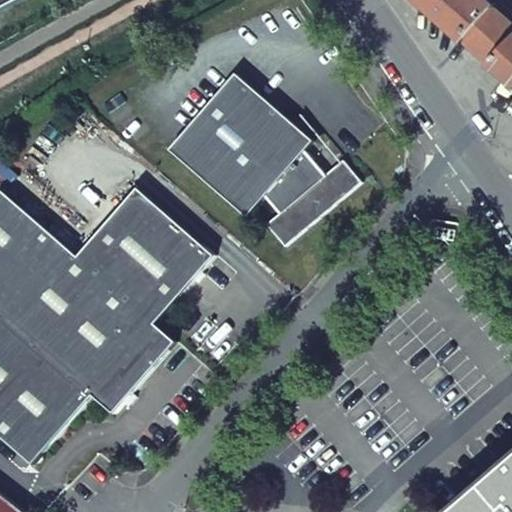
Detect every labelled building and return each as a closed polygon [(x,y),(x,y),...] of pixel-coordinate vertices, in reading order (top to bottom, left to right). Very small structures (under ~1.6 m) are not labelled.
[(419,0),(465,40),(494,67),(511,46),(511,14),(498,4),(493,9),(483,0),(419,0)] [(511,46),(494,67),(511,82),(511,46)] [(285,250),(364,185),(346,163),(328,177),(307,153),(316,142),(296,125),(239,75),(171,151),(248,219),(266,199),(281,216),(267,227),(285,250)] [(296,125),(316,142),(321,137),(303,117),(296,125)] [(0,435),(35,466),(96,399),(116,416),(178,345),(158,327),(217,259),(140,191),(81,260),(6,194),(0,200),(0,435)] [(511,511),(511,468),(461,511),(511,511)] [(0,511),(24,511),(0,493),(0,511)]
